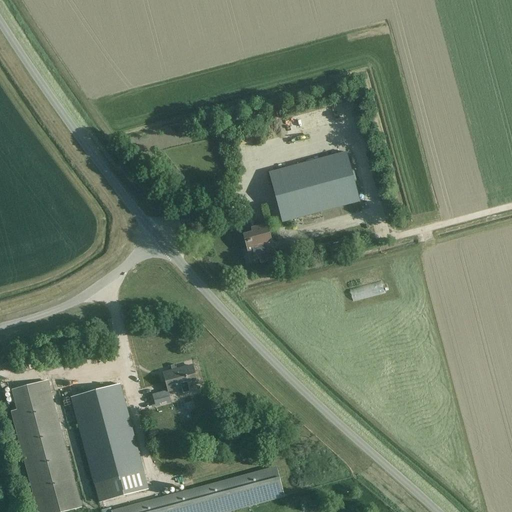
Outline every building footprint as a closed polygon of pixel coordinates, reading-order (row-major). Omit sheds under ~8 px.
[(256,135),(237,140),(238,146),(257,141),(256,135)] [(346,154),(270,174),(283,221),(358,201),(346,154)] [(189,167),(185,172),(190,177),(195,172),(189,167)] [(247,210),(240,211),(241,221),(235,221),(236,225),(248,224),(247,210)] [(277,259),(267,224),(255,227),(256,231),(243,235),(249,258),(259,255),(261,263),(277,259)] [(33,351),(35,358),(57,352),(55,345),(33,351)] [(163,374),(168,390),(168,391),(181,387),(183,394),(190,392),(189,385),(198,383),(193,366),(163,374)] [(12,412),(39,511),(64,511),(81,507),(47,381),(13,390),(18,410),(12,412)] [(119,386),(72,398),(100,502),(147,489),(119,386)] [(168,391),(152,395),(155,405),(171,401),(168,391)] [(183,421),(191,418),(189,410),(180,413),(183,421)] [(277,468),(112,511),(225,511),(284,496),(277,468)]
